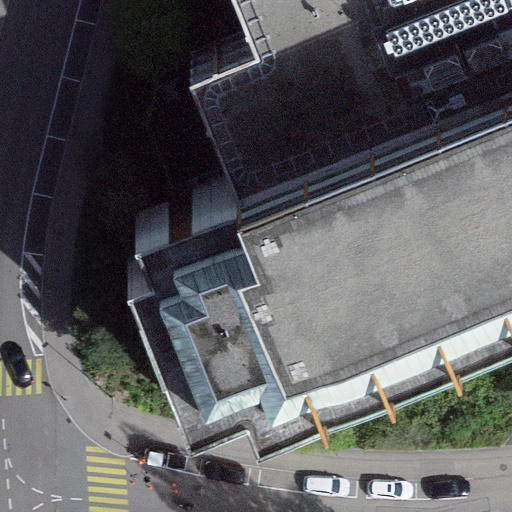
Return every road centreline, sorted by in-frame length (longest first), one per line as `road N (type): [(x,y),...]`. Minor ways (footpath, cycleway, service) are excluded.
road 1 (residential): [(0,231),(10,142),(55,0)]
road 2 (residential): [(5,497),(158,511)]
